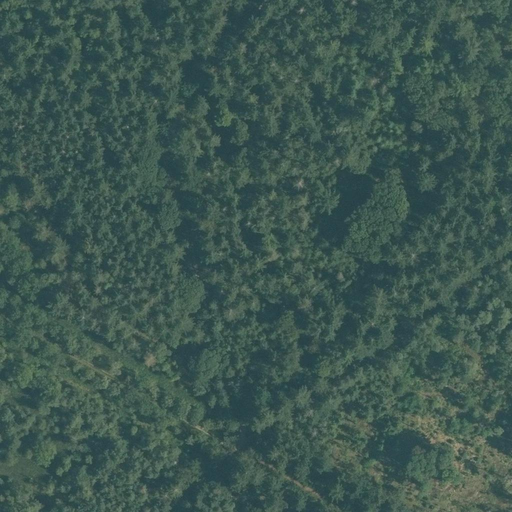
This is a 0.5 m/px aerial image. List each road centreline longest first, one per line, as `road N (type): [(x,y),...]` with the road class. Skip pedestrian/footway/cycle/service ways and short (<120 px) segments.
road 1 (track): [(230,440),(153,146),(263,0)]
road 2 (track): [(0,307),(230,440)]
